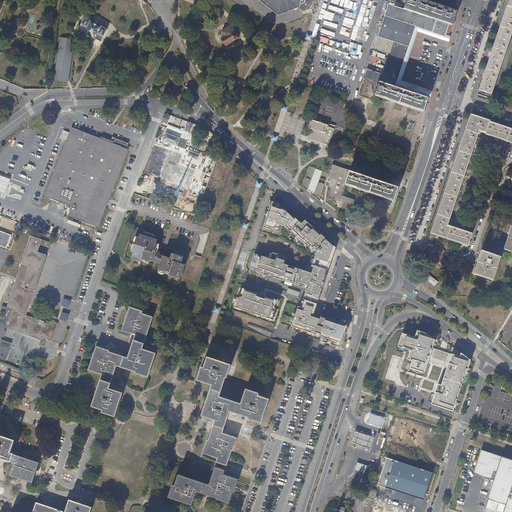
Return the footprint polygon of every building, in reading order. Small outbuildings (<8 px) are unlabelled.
[(301,0),(300,8),(303,11),(311,8),(311,4),(313,3),(313,0),(251,0),(252,0),(301,0)] [(299,7),(300,8),(301,0),(259,0),(260,1),(278,15),(299,7)] [(374,96),(390,101),(391,100),(424,110),(428,96),(427,94),(427,93),(421,92),(419,94),(418,95),(395,87),(398,79),(415,27),(445,36),(449,23),(453,24),(457,13),(442,8),(419,0),(418,0),(407,0),(404,9),(396,6),(392,5),(388,4),(373,48),(388,54),(381,74),(366,69),(363,78),(378,83),(374,96)] [(511,0),(510,0),(505,15),(498,36),(491,57),(484,80),(480,91),(491,95),(511,30),(511,0)] [(100,42),(107,30),(100,26),(100,27),(90,22),(90,21),(84,17),(78,30),(94,39),(100,42)] [(231,25),(222,31),(224,35),(222,36),(221,37),(226,44),(238,36),(231,25)] [(313,34),(307,32),(305,38),(311,40),(313,34)] [(59,38),(54,78),(69,80),(71,59),(74,40),(59,38)] [(359,49),(352,47),(350,54),(356,56),(359,49)] [(373,95),(374,96),(378,83),(363,78),(357,95),(371,100),(373,95)] [(427,93),(427,94),(430,93),(405,84),(398,79),(395,87),(418,95),(419,94),(421,92),(427,93)] [(171,115),(165,112),(161,122),(167,124),(171,115)] [(443,200),(441,207),(436,221),(432,233),(465,244),(468,245),(472,234),(448,225),(453,210),(457,197),(479,131),(511,142),(511,129),(502,126),(482,120),(471,116),(465,136),(457,158),(450,180),(445,194),(443,200)] [(329,125),(310,119),(308,127),(311,128),(307,139),(328,146),(334,128),(328,126),(329,125)] [(200,125),(188,121),(185,130),(190,132),(191,129),(192,126),(199,129),(200,125)] [(199,129),(199,131),(205,134),(207,128),(200,125),(199,129)] [(209,135),(220,147),(221,145),(223,142),(211,129),(209,135)] [(111,142),(103,139),(101,143),(73,132),(47,196),(56,200),(62,202),(68,204),(66,213),(69,216),(96,227),(125,152),(110,146),(111,142)] [(162,141),(184,148),(187,141),(173,136),(165,133),(162,141)] [(280,135),(273,133),(271,140),(277,142),(280,135)] [(110,146),(125,152),(128,144),(113,138),(111,142),(110,146)] [(349,173),(349,170),(350,170),(332,164),(332,165),(329,173),(327,179),(326,182),(329,183),(328,187),(330,188),(326,198),(332,200),(332,203),(337,205),(337,207),(342,209),(351,212),(354,200),(341,196),(344,185),(345,184),(346,180),(349,173)] [(349,173),(346,180),(345,184),(394,200),(396,195),(398,188),(387,185),(365,178),(349,173)] [(10,179),(0,175),(0,191),(5,193),(10,179)] [(278,229),(280,223),(286,225),(291,230),(292,228),(298,233),(297,235),(316,252),(310,259),(306,271),(283,263),(286,256),(273,252),(271,258),(254,252),(250,266),(256,268),(256,270),(262,272),(269,275),(269,273),(273,274),(273,276),(283,280),(284,278),(293,281),(292,283),(298,285),(306,288),(305,292),(319,297),(329,269),(337,247),(315,228),(305,219),(302,223),(299,219),(292,214),(291,214),(286,209),(286,208),(279,206),(280,203),(272,200),(269,210),(271,211),(269,216),(267,216),(264,225),(272,228),(273,227),(278,229)] [(0,246),(7,249),(12,235),(0,230),(0,246)] [(136,237),(131,252),(132,252),(130,260),(140,263),(141,260),(148,263),(149,261),(160,264),(162,256),(159,255),(160,253),(155,252),(158,244),(156,244),(157,240),(153,239),(154,235),(140,230),(137,237),(136,237)] [(0,360),(1,358),(6,360),(12,343),(1,339),(2,336),(4,336),(5,334),(6,331),(4,330),(5,327),(21,333),(41,339),(41,338),(52,341),(56,330),(58,324),(47,320),(46,322),(26,315),(34,293),(36,287),(37,287),(48,256),(46,255),(51,243),(31,236),(7,307),(3,306),(1,307),(0,310),(5,312),(3,317),(0,315),(0,360)] [(500,257),(483,251),(480,260),(475,274),(492,280),(500,257)] [(170,259),(162,256),(160,264),(157,273),(180,280),(185,265),(181,263),(183,257),(171,253),(170,259)] [(436,286),(439,282),(429,274),(425,279),(436,286)] [(275,308),(274,308),(277,300),(264,296),(242,288),(239,296),(236,306),(272,318),(275,308)] [(298,297),(300,292),(288,288),(287,293),(298,297)] [(319,297),(305,292),(303,299),(305,299),(317,303),(318,300),(319,297)] [(236,306),(239,296),(237,295),(233,307),(271,320),(272,318),(236,306)] [(315,309),(316,306),(307,303),(304,302),(302,308),(314,312),(315,309)] [(313,315),(314,312),(302,308),(298,306),(291,327),(321,337),(326,339),(325,343),(340,348),(344,334),(345,334),(348,326),(337,323),(328,320),(318,317),(313,315)] [(142,313),(129,309),(121,333),(128,335),(134,337),(131,349),(127,359),(113,355),(108,353),(109,352),(96,348),(88,372),(101,377),(91,409),(98,411),(102,412),(101,415),(114,419),(122,395),(108,390),(116,368),(120,369),(135,374),(135,375),(148,379),(156,355),(142,351),(153,319),(141,315),(142,313)] [(433,348),(435,340),(425,333),(417,331),(414,338),(400,334),(397,346),(406,349),(410,350),(408,358),(412,360),(409,368),(424,373),(427,364),(430,357),(433,348)] [(451,353),(433,348),(430,357),(434,358),(445,361),(448,363),(451,353)] [(460,356),(451,353),(448,363),(445,361),(438,382),(438,385),(435,393),(431,405),(453,412),(470,359),(460,353),(460,356)] [(221,435),(223,430),(228,412),(243,418),(247,419),(247,420),(260,425),(267,401),(257,397),(257,395),(245,391),(240,406),(218,398),(224,379),(225,379),(227,375),(230,367),(218,362),(206,358),(203,369),(200,369),(196,381),(211,387),(201,418),(214,422),(214,423),(213,427),(211,432),(208,442),(206,442),(202,454),(217,459),(216,463),(225,467),(231,451),(232,452),(235,441),(236,440),(227,436),(221,435)] [(367,423),(369,424),(369,423),(380,426),(380,427),(381,427),(384,417),(370,413),(367,423)] [(103,476),(128,482),(136,451),(153,455),(156,442),(155,442),(158,429),(133,423),(124,455),(108,451),(105,463),(106,464),(103,476)] [(352,443),(371,449),(375,437),(361,433),(355,431),(352,443)] [(13,442),(0,437),(0,460),(2,461),(12,464),(8,476),(21,481),(31,484),(38,464),(9,454),(13,442)] [(496,481),(504,457),(482,450),(474,474),(496,481)] [(508,505),(511,493),(511,459),(504,457),(496,481),(490,498),(508,505)] [(432,473),(387,458),(378,485),(423,500),(432,473)] [(358,462),(356,470),(367,473),(370,466),(358,462)] [(208,485),(178,475),(174,486),(172,485),(167,498),(180,502),(191,506),(196,492),(207,496),(216,499),(216,500),(228,504),(232,492),(233,492),(238,480),(223,475),(224,471),(215,467),(208,485)] [(59,511),(46,507),(35,504),(32,511),(89,511),(91,508),(79,505),(68,501),(64,511),(59,511)]
